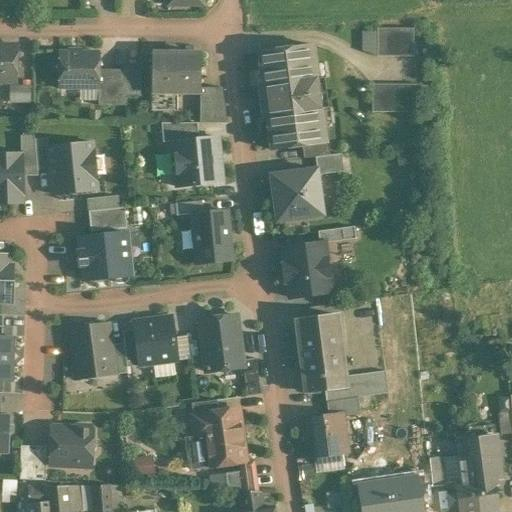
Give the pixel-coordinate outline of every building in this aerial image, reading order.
[(413,29),(377,29),(377,57),(413,57),(413,29)] [(17,46),(0,46),(0,82),(17,83),(17,46)] [(313,46),(258,53),(263,86),(259,86),(263,118),(267,118),(270,138),(271,150),(302,146),(326,143),(326,142),(313,46)] [(99,53),(59,53),(59,89),(84,89),(98,89),(99,89),(99,70),(99,53)] [(201,54),(152,53),(152,94),(173,94),(200,94),(200,88),(201,54)] [(113,70),(99,70),(99,89),(98,89),(98,101),(98,106),(113,106),(113,70)] [(127,70),(113,70),(113,106),(127,107),(127,96),(127,70)] [(141,71),(127,70),(127,96),(141,97),(141,71)] [(10,101),(32,101),(32,83),(10,83),(10,101)] [(419,85),(372,85),(372,113),(419,113),(419,85)] [(223,88),(200,88),(200,94),(200,124),(227,124),(227,123),(223,88)] [(98,89),(84,89),(84,101),(98,101),(98,89)] [(152,94),(151,94),(151,112),(173,112),(173,94),(152,94)] [(197,124),(161,124),(163,143),(173,142),(199,139),(197,124)] [(21,155),(22,177),(38,177),(34,137),(21,137),(21,155)] [(199,139),(173,142),(176,173),(178,188),(222,183),(217,138),(199,139)] [(326,143),(302,146),(304,159),(315,158),(330,156),(328,142),(326,142),(326,143)] [(84,143),(55,146),(47,147),(52,196),(78,194),(77,192),(91,190),(97,189),(96,181),(93,151),(92,143),(84,144),(84,143)] [(330,156),(315,158),(317,169),(318,176),(343,172),(341,154),(330,156)] [(21,155),(0,155),(0,203),(23,203),(22,177),(21,155)] [(317,169),(271,176),(277,222),(323,216),(318,176),(317,169)] [(125,208),(89,212),(91,233),(127,229),(125,208)] [(226,212),(192,215),(197,264),(231,261),(226,212)] [(354,227),(318,232),(320,244),(324,243),(355,239),(354,227)] [(127,233),(79,238),(81,252),(78,253),(79,266),(82,266),(84,281),(112,278),(131,276),(127,233)] [(282,266),(285,282),(289,282),(291,298),(331,293),(324,243),(320,244),(284,249),(286,265),(282,266)] [(0,302),(13,302),(14,267),(7,266),(7,255),(0,254),(0,302)] [(237,316),(199,321),(206,372),(243,368),(244,367),(243,361),(237,316)] [(336,316),(294,322),(304,394),(325,391),(346,388),(344,378),(336,316)] [(171,317),(133,323),(134,330),(139,366),(177,361),(171,317)] [(109,323),(69,329),(76,380),(116,375),(112,345),(109,323)] [(134,330),(122,332),(124,344),(127,367),(139,366),(134,330)] [(13,338),(0,337),(0,381),(11,382),(13,338)] [(112,345),(116,375),(128,373),(127,367),(124,344),(112,345)] [(256,359),(243,361),(244,367),(243,368),(246,387),(246,388),(246,387),(247,396),(261,395),(256,359)] [(386,373),(344,378),(346,388),(325,391),(326,402),(358,398),(388,394),(386,373)] [(358,398),(326,402),(328,416),(342,414),(360,412),(358,398)] [(239,410),(192,416),(195,438),(206,436),(208,457),(243,452),(244,462),(246,462),(245,450),(242,451),(238,424),(241,424),(239,410)] [(328,416),(303,420),(309,458),(319,457),(340,454),(345,453),(342,430),(344,429),(342,414),(328,416)] [(511,417),(511,414),(499,415),(501,434),(511,433),(511,417)] [(0,453),(9,454),(10,416),(2,415),(0,415),(0,453)] [(468,429),(469,440),(495,437),(494,426),(468,429)] [(92,431),(66,429),(64,427),(54,427),(52,429),(51,464),(90,466),(91,455),(92,442),(92,431)] [(495,437),(469,440),(470,445),(472,457),(475,481),(489,479),(486,457),(498,455),(495,437)] [(470,445),(456,447),(457,459),(472,457),(470,445)] [(46,447),(21,446),(20,480),(45,481),(46,447)] [(243,452),(208,457),(210,467),(244,462),(243,452)] [(340,454),(319,457),(321,473),(343,470),(340,454)] [(500,476),(498,455),(486,457),(489,479),(494,478),(494,477),(500,476)] [(472,457),(457,459),(460,483),(475,481),(472,457)] [(445,458),(429,460),(432,487),(448,486),(445,458)] [(410,463),(368,470),(372,497),(393,494),(393,493),(414,489),(410,463)] [(251,470),(225,474),(227,491),(240,492),(254,492),(251,470)] [(489,479),(475,481),(478,511),(497,511),(499,511),(495,479),(495,478),(494,478),(489,479)] [(460,483),(455,484),(456,495),(448,496),(450,508),(458,507),(458,511),(478,511),(475,481),(460,483)] [(111,511),(109,485),(92,487),(94,511),(111,511)] [(92,487),(81,488),(83,511),(88,511),(94,511),(92,487)] [(393,494),(372,497),(374,511),(434,511),(431,487),(414,489),(393,493),(393,494)] [(83,511),(81,488),(67,489),(68,511),(83,511)] [(68,511),(67,489),(27,489),(29,506),(28,506),(28,511),(68,511)] [(342,490),(327,493),(330,507),(345,504),(342,490)] [(254,492),(240,492),(243,511),(262,509),(260,493),(254,492)]
